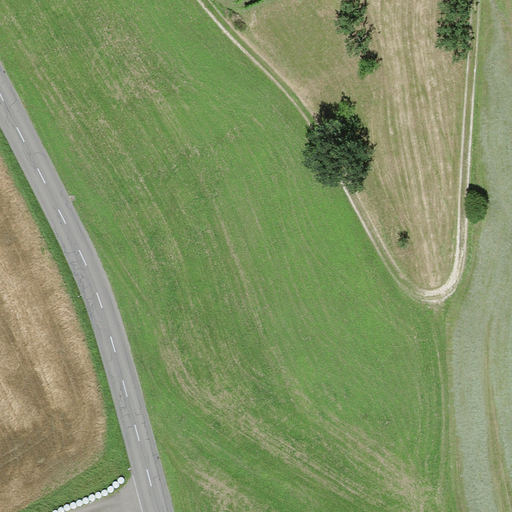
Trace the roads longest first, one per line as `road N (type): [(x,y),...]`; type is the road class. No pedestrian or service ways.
road 1 (track): [(198,0),(299,107),(401,285),(431,298),(452,280),(458,245),(471,0)]
road 2 (secondary): [(0,91),(86,264),(159,511)]
